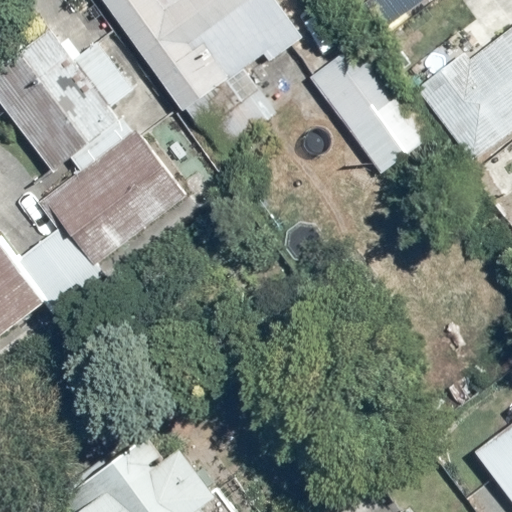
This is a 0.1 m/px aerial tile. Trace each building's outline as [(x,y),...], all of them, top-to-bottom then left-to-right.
[(108,0),(115,10),(184,110),(214,154),(276,112),(245,68),(298,32),(276,0),(108,0)] [(70,36),(61,42),(51,28),(0,65),(0,101),(53,173),(123,120),(113,106),(136,89),(100,40),(83,53),(70,36)] [(430,130),(357,37),(310,72),(381,166),(430,130)] [(0,334),(45,299),(53,310),(104,269),(97,260),(188,192),(138,126),(43,197),(63,222),(18,256),(0,232),(0,334)] [(511,415),(473,444),(511,496),(511,415)] [(79,511),(239,511),(190,445),(176,456),(155,428),(66,494),(79,511)] [(410,511),(401,498),(382,511),(410,511)]
